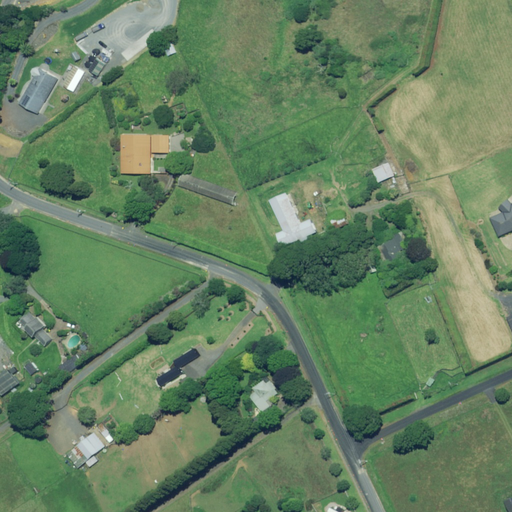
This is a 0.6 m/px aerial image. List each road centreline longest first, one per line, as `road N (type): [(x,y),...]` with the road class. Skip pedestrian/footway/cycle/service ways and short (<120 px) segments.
road 1 (unclassified): [(347,449),(290,329),(261,291),(215,265),(0,185)]
road 2 (unclassified): [(347,449),(511,374)]
